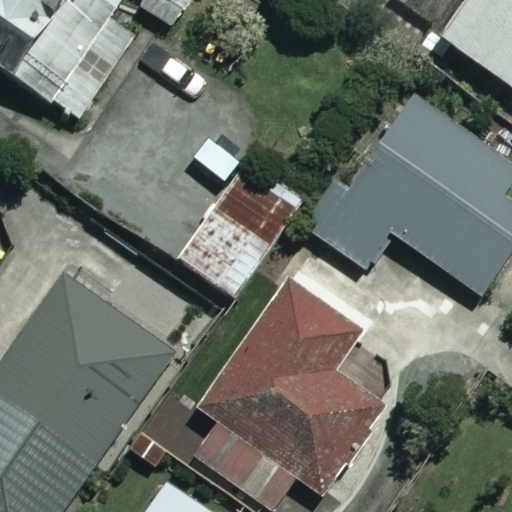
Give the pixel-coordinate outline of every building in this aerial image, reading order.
[(0,0),(0,70),(89,130),(106,105),(98,99),(138,39),(112,22),(127,0),(177,34),(199,0),(0,0)] [(511,0),(470,0),(442,40),(511,90),(511,0)] [(511,176),(511,170),(413,99),(357,177),(348,170),(305,230),(362,272),(389,234),(478,297),(511,249),(511,202),(499,194),(511,176)] [(306,205),(250,164),(179,262),(235,302),(306,205)] [(64,511),(177,364),(66,280),(0,370),(0,511),(64,511)] [(359,333),(289,286),(203,413),(219,424),(194,460),(271,511),(275,511),(296,481),(321,497),(383,406),(333,372),(359,333)] [(205,511),(168,486),(149,511),(205,511)]
